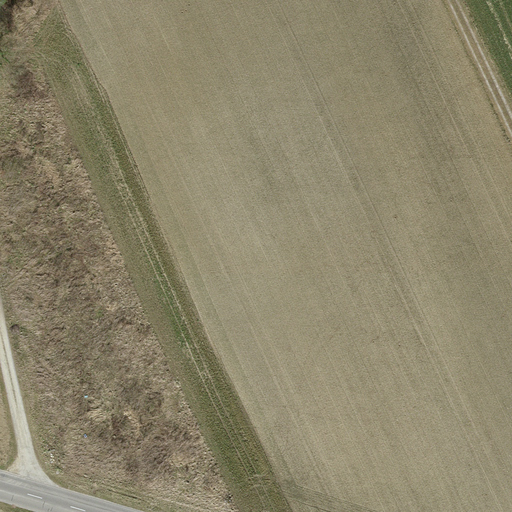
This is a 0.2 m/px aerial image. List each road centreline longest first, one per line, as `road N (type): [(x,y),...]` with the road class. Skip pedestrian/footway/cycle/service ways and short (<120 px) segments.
road 1 (track): [(34,500),(0,320)]
road 2 (track): [(511,126),(452,0)]
